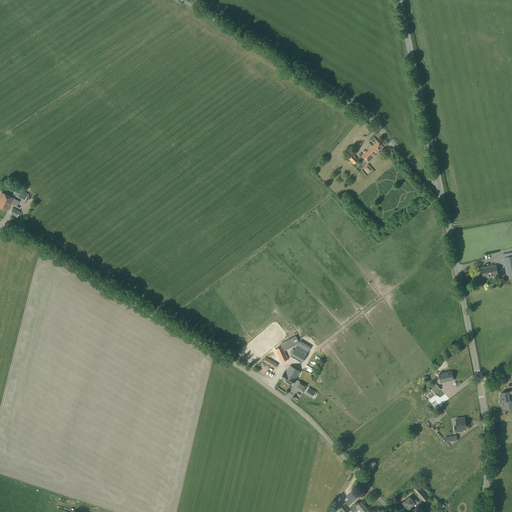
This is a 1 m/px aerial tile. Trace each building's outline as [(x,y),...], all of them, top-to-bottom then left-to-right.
[(375,155),(383,147),(378,141),(367,152),(366,151),(362,156),(368,162),(375,156),(375,155)] [(354,165),(359,161),(354,155),(357,152),(354,149),(346,157),(354,165)] [(25,201),(28,194),(20,190),(16,197),(25,201)] [(12,202),(13,199),(1,193),(0,195),(1,195),(0,197),(0,207),(7,211),(11,202),(12,202)] [(10,212),(13,214),(17,216),(20,212),(15,209),(12,208),(10,212)] [(507,280),(511,278),(511,256),(503,258),(507,280)] [(483,278),(498,275),(496,265),(481,268),(483,278)] [(282,346),(275,349),(281,362),(288,359),(285,351),(282,346)] [(297,346),(290,356),(302,363),(308,352),(297,346)] [(275,369),(278,364),(266,357),(263,362),(275,369)] [(291,386),(300,371),(290,366),(286,373),(284,372),(280,379),(291,386)] [(441,383),(453,381),(451,372),(439,374),(441,383)] [(300,381),(296,388),(303,392),(306,385),(300,381)] [(435,395),(441,390),(435,384),(430,389),(435,395)] [(316,392),(308,388),(305,393),(313,397),(316,392)] [(509,401),(508,392),(501,393),(502,398),(498,398),(499,403),(504,403),(505,411),(511,409),(511,400),(509,401)] [(448,406),(451,409),(457,404),(455,401),(448,406)] [(455,433),(463,431),(463,428),(466,428),(464,418),(456,419),(457,426),(454,426),(455,433)] [(424,502),(428,499),(417,485),(412,489),(424,502)] [(344,502),(348,506),(355,500),(356,499),(350,492),(345,496),(348,498),(344,502)] [(408,510),(416,504),(410,496),(402,503),(408,510)] [(364,511),(368,509),(361,501),(358,504),(356,502),(350,508),(353,511),(358,508),(360,511),(364,511)]
